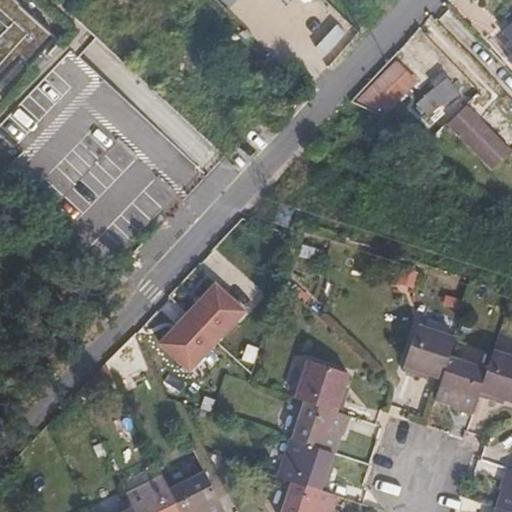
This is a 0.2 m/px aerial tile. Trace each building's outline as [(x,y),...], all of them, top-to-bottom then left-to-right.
[(0,0),(0,78),(16,60),(24,67),(51,38),(16,7),(17,6),(10,0),(0,0)] [(511,27),(506,33),(487,50),(504,67),(508,64),(511,68),(511,27)] [(386,117),(417,83),(395,62),(356,103),(386,117)] [(458,93),(442,72),(430,82),(434,88),(417,103),(434,123),(444,114),(439,107),(458,93)] [(510,150),(465,105),(447,124),(490,171),(510,150)] [(191,373),(245,313),(215,286),(161,345),(191,373)] [(447,359),(453,340),(415,328),(402,371),(419,376),(421,372),(441,378),(447,359)] [(511,360),(491,354),(486,372),(478,396),(499,404),(501,398),(511,401),(511,360)] [(478,396),(486,372),(447,359),(441,378),(435,397),(454,403),(452,409),(472,415),(478,396)] [(320,365),(307,404),(317,407),(350,418),(357,398),(351,396),(356,378),(320,365)] [(355,440),(361,422),(350,418),(317,407),(305,445),(343,458),(349,438),(355,440)] [(337,477),(343,458),(305,445),(293,483),(305,486),(336,497),(342,479),(337,477)] [(504,490),(498,509),(508,511),(511,511),(511,470),(506,468),(499,489),(504,490)] [(211,511),(222,506),(204,471),(168,490),(179,511),(211,511)] [(179,511),(168,490),(163,479),(127,498),(133,510),(133,511),(179,511)] [(345,511),(349,501),(336,497),(305,486),(296,511),(345,511)]
